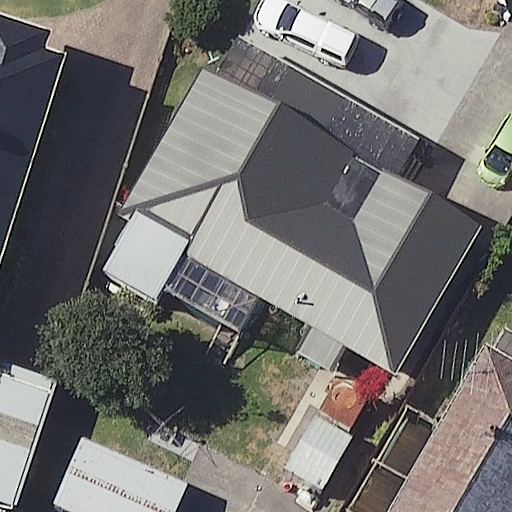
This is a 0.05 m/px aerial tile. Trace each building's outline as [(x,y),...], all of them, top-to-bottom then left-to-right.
[(0,343),(74,97),(82,69),(0,44),(0,343)] [(271,320),(317,343),(305,366),(351,390),(363,367),(413,393),(491,241),(360,173),(366,162),(220,86),(119,281),(112,296),(175,328),(182,314),(255,351),(271,320)] [(511,511),(511,366),(432,511),(511,511)] [(0,509),(9,511),(39,511),(74,397),(0,375),(0,509)] [(197,511),(203,499),(95,453),(70,511),(197,511)]
